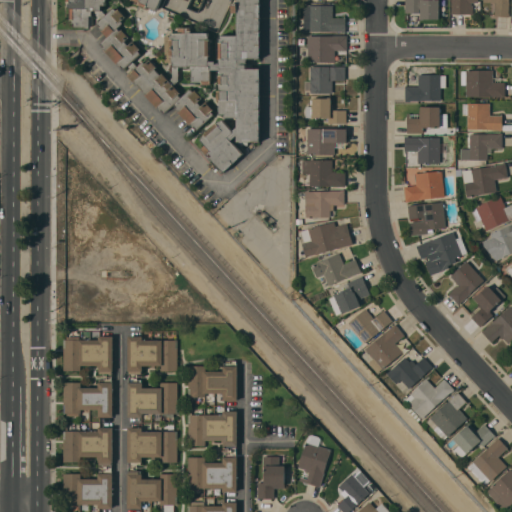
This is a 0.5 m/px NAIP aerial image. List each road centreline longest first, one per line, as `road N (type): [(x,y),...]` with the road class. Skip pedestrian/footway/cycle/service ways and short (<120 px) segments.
road 1 (primary): [(39,501),(38,0)]
road 2 (residential): [(511,403),(419,302),(389,249),(376,196),(378,0)]
road 3 (primary): [(12,0),(11,383)]
road 4 (residential): [(511,48),(379,47)]
